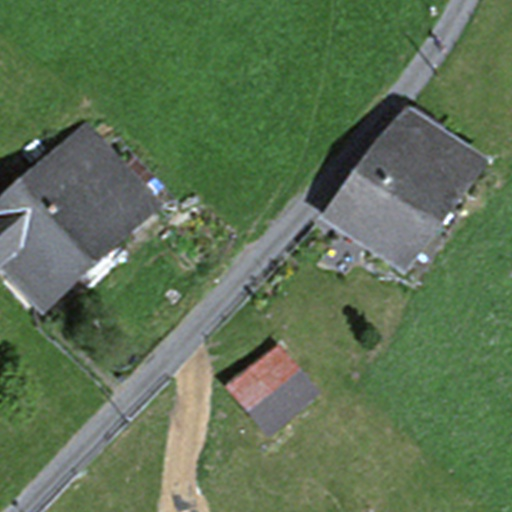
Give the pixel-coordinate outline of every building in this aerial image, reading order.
[(479,167),(405,118),(332,223),(341,228),(349,215),(405,253),(448,191),(458,198),(479,167)] [(26,192),(83,259),(150,199),(89,132),(61,160),(26,192)] [(0,267),(32,305),(83,259),(26,192),(23,194),(3,171),(0,173),(0,267)] [(0,345),(7,352),(21,337),(4,320),(0,323),(0,345)] [(276,354),(235,389),(271,433),(313,398),(276,354)]
